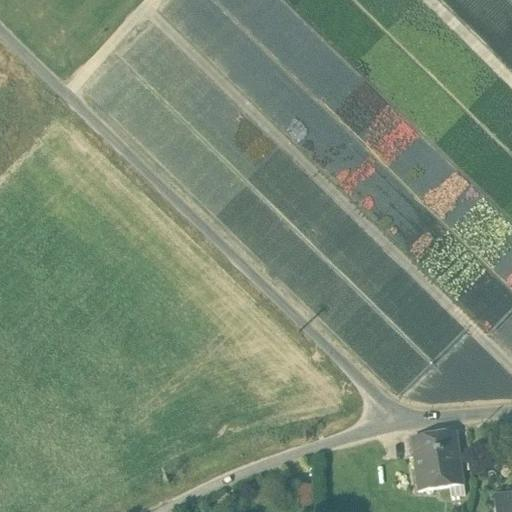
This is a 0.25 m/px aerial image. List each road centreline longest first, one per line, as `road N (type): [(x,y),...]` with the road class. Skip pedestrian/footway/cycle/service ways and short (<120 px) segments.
road 1 (track): [(407,422),(0,25)]
road 2 (unclassified): [(154,511),(270,456),(343,434),(511,412)]
